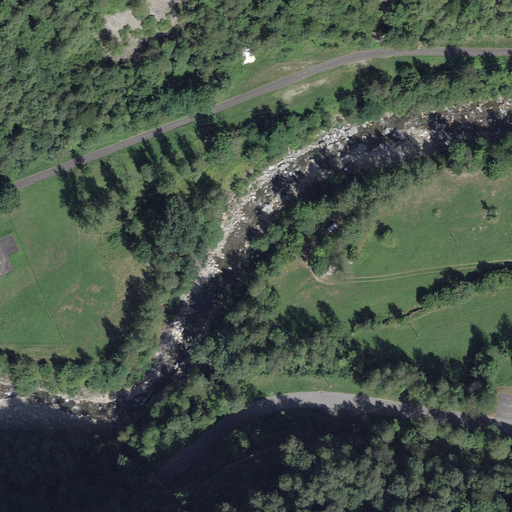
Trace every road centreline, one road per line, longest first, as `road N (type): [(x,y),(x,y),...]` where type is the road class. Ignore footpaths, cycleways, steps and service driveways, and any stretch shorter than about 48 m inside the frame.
road 1 (unclassified): [(511,52),(371,65),(196,115),(0,188)]
road 2 (residential): [(511,430),(358,399),(266,405),(213,430),(163,481),(117,511)]
road 3 (track): [(368,401),(403,430),(511,476)]
